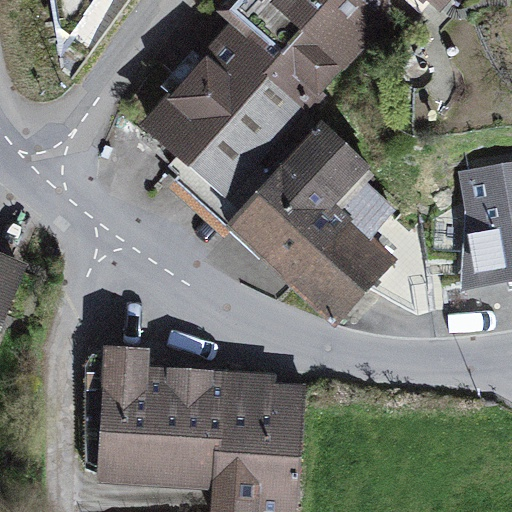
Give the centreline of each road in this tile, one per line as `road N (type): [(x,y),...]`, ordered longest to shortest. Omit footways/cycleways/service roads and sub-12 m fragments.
road 1 (residential): [(37,176),(104,242),(248,322),(399,364),(511,356)]
road 2 (track): [(73,511),(68,333),(104,242)]
road 3 (residential): [(37,176),(185,0)]
